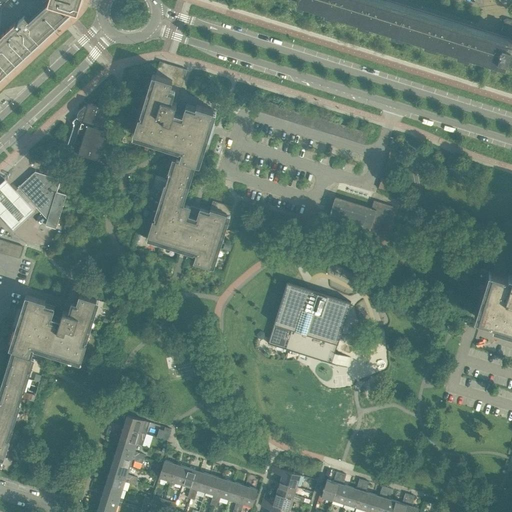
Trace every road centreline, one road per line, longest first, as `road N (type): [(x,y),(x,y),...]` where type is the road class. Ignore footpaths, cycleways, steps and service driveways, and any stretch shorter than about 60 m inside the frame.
road 1 (tertiary): [(511,121),(157,10)]
road 2 (tertiary): [(152,28),(397,105)]
road 3 (tertiary): [(0,144),(113,34)]
road 4 (tertiary): [(103,21),(0,117)]
road 5 (tertiary): [(397,105),(511,141)]
